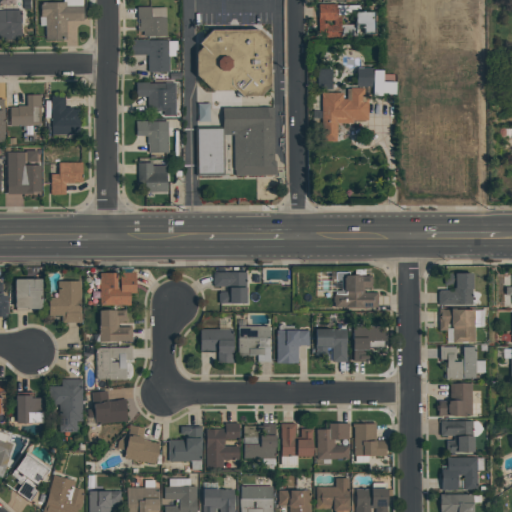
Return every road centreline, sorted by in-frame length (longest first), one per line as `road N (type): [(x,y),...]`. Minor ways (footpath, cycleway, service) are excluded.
road 1 (residential): [(408,238),(408,511)]
road 2 (residential): [(162,397),(408,394)]
road 3 (residential): [(107,0),(106,240)]
road 4 (residential): [(297,0),(299,239)]
